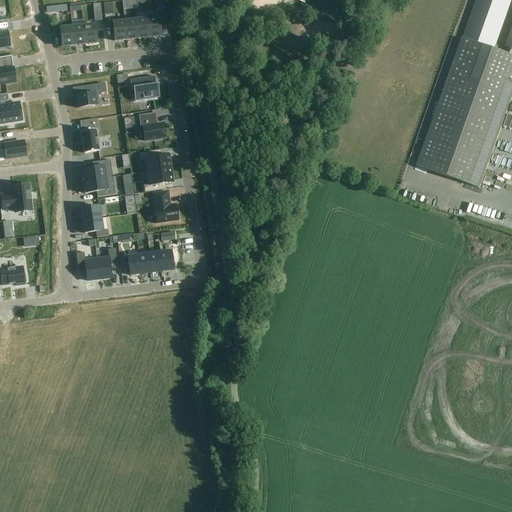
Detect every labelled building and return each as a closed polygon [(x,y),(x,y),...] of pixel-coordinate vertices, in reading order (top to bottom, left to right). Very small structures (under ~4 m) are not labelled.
[(511,0),(476,0),(463,39),(462,38),(417,166),(480,188),(511,97),(511,56),(495,50),(511,0)] [(133,2),(122,3),(124,12),(135,11),(133,2)] [(93,6),(95,23),(102,23),(100,6),(93,6)] [(153,18),(147,19),(149,38),(161,36),(158,13),(152,13),(153,18)] [(138,39),(149,38),(147,19),(136,20),(138,39)] [(138,39),(136,20),(124,21),(126,40),(138,39)] [(126,40),(124,21),(113,23),(115,41),(126,40)] [(95,24),(83,26),(85,45),(97,43),(95,24)] [(74,46),(85,45),(83,26),(72,27),(74,46)] [(62,47),(74,46),(72,27),(60,28),(62,47)] [(0,48),(10,47),(7,31),(0,32),(0,48)] [(142,71),(159,71),(158,61),(142,61),(142,71)] [(0,84),(15,82),(14,74),(13,68),(5,70),(5,68),(0,68),(0,84)] [(156,85),(154,77),(130,80),(131,89),(133,89),(135,102),(160,98),(158,88),(158,85),(156,85)] [(86,95),(76,96),(78,109),(100,105),(98,93),(106,92),(105,84),(85,87),(86,95)] [(7,94),(0,95),(0,124),(22,121),(19,103),(4,106),(4,103),(8,102),(7,94)] [(156,125),(156,123),(155,114),(139,116),(141,128),(142,128),(145,141),(166,138),(164,124),(156,125)] [(125,126),(131,125),(134,125),(133,117),(124,119),(125,126)] [(87,131),(81,132),(84,153),(99,151),(95,125),(86,126),(87,131)] [(24,142),(3,145),(6,159),(26,156),(24,142)] [(145,161),(147,172),(170,169),(168,155),(156,157),(156,151),(139,153),(140,161),(145,161)] [(93,168),(81,170),(83,182),(107,178),(105,167),(110,166),(110,160),(92,163),(93,168)] [(161,191),(161,185),(172,183),(170,169),(147,172),(148,184),(143,185),(145,193),(161,191)] [(131,175),(124,176),(127,195),(134,194),(131,175)] [(107,178),(83,182),(85,194),(96,192),(97,198),(115,195),(114,189),(108,190),(107,178)] [(13,195),(1,196),(3,210),(15,209),(15,212),(31,211),(30,200),(31,199),(30,193),(29,193),(28,185),(13,187),(13,195)] [(178,221),(176,205),(170,206),(168,192),(153,194),(155,208),(154,208),(156,224),(178,221)] [(126,206),(135,205),(133,196),(124,197),(126,206)] [(425,197),(422,204),(431,207),(433,201),(425,197)] [(456,215),(466,219),(471,207),(461,203),(456,215)] [(81,209),(83,221),(101,219),(99,206),(81,209)] [(101,219),(83,221),(84,234),(96,232),(97,238),(108,236),(107,230),(102,231),(101,219)] [(24,247),(29,246),(39,245),(38,237),(28,238),(23,239),(24,247)] [(109,258),(97,259),(99,280),(112,278),(111,269),(118,268),(116,249),(108,250),(109,258)] [(171,252),(160,253),(162,271),(174,270),(171,252)] [(99,280),(97,259),(85,261),(84,253),(76,254),(79,273),(86,272),(87,281),(99,280)] [(149,254),(152,273),(162,271),(160,253),(149,254)] [(141,274),(152,273),(149,254),(139,256),(141,274)] [(141,274),(139,256),(127,257),(130,276),(141,274)] [(0,264),(0,263),(0,280),(1,281),(2,286),(15,284),(15,286),(25,285),(24,283),(26,283),(25,274),(23,274),(22,267),(1,270),(0,264)]
